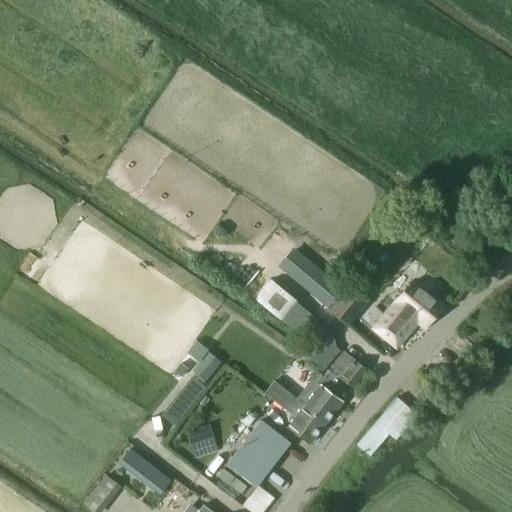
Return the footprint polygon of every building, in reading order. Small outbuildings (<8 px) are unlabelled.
[(206,241),(236,192),(170,152),(161,166),(170,171),(162,184),(143,173),(130,195),(206,241)] [(489,220),(481,229),(494,242),(502,233),(489,220)] [(293,249),(278,267),(328,309),(343,290),(293,249)] [(29,253),(23,262),(33,269),(39,260),(29,253)] [(284,323),(300,335),(314,316),(299,305),(299,304),(271,281),(255,300),(283,323),(284,323)] [(397,303),(374,329),(396,348),(419,323),(426,329),(444,307),(414,281),(396,303),(397,303)] [(348,327),(369,303),(348,286),(328,311),(348,327)] [(315,333),(301,350),(324,368),(338,351),(315,333)] [(208,353),(209,351),(196,341),(187,354),(199,363),(208,353)] [(195,374),(192,377),(202,386),(221,363),(208,353),(193,372),(195,374)] [(317,372),(297,399),(306,406),(304,408),(326,425),(343,403),(330,393),(340,379),(353,389),(367,371),(344,353),(330,371),(328,370),(323,377),(317,372)] [(181,378),(188,369),(180,364),(174,372),(181,378)] [(161,416),(175,427),(206,388),(202,386),(192,377),(161,416)] [(274,382),(265,394),(268,397),(296,418),(289,428),(311,445),(326,425),(304,408),(306,406),(297,399),(277,384),(274,382)] [(397,398),(357,445),(370,456),(388,435),(392,437),(394,435),(397,437),(416,415),(397,398)] [(257,487),(290,445),(260,422),(228,464),(257,487)] [(135,453),(123,467),(124,467),(160,496),(171,481),(135,453)] [(92,511),(102,511),(121,488),(106,476),(83,505),(92,511)] [(257,487),(242,507),(248,511),(262,511),(273,499),(257,487)]
